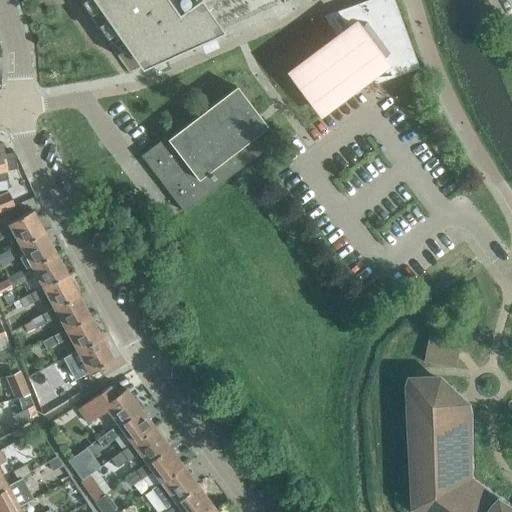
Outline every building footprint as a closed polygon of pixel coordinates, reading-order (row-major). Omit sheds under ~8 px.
[(180,8),(175,11),(167,0),(78,0),(129,71),(223,29),(202,0),(190,0),(186,3),(186,0),(176,0),(176,1),(177,3),(180,8)] [(420,76),(422,76),(395,1),(394,0),(368,0),(325,16),(328,25),(338,37),(290,73),(319,111),(355,84),(376,69),(379,74),(415,61),(420,76)] [(254,136),(267,126),(236,86),(167,139),(166,137),(141,156),(163,184),(184,211),(250,161),(264,148),(254,136)] [(0,211),(14,205),(10,194),(0,198),(0,211)] [(19,245),(44,232),(32,210),(7,224),(19,245)] [(31,267),(56,254),(44,232),(19,245),(31,267)] [(0,264),(1,266),(14,259),(10,249),(0,254),(0,264)] [(42,288),(67,275),(56,254),(31,267),(42,287),(42,288)] [(0,293),(26,280),(21,270),(7,277),(8,278),(0,282),(0,293)] [(79,296),(67,275),(42,288),(42,287),(32,293),(20,299),(23,306),(24,307),(36,301),(46,295),(53,308),(54,309),(79,296)] [(54,309),(53,308),(43,314),(31,320),(36,328),(47,322),(58,316),(65,330),(90,317),(79,296),(54,309)] [(20,299),(13,303),(17,309),(23,306),(20,299)] [(77,351),(101,337),(90,317),(65,330),(42,342),(47,352),(70,339),(77,351)] [(431,334),(426,361),(458,367),(462,343),(431,334)] [(101,337),(77,351),(88,373),(113,359),(101,337)] [(0,359),(1,362),(15,357),(11,348),(0,352),(0,359)] [(58,371),(72,364),(67,355),(53,362),(58,371)] [(20,372),(6,377),(15,398),(18,396),(28,394),(20,372)] [(511,511),(511,508),(471,479),(469,405),(456,405),(456,390),(452,386),(434,386),(434,378),(413,379),(416,507),(423,511),(511,511)] [(118,425),(140,408),(126,389),(118,396),(110,385),(79,408),(89,423),(106,410),(117,424),(118,425)] [(28,394),(18,396),(22,410),(34,405),(30,393),(28,394)] [(18,426),(38,416),(34,405),(22,410),(13,416),(18,426)] [(155,428),(140,408),(118,425),(117,424),(97,439),(102,446),(122,431),(132,444),(155,428)] [(146,463),(169,447),(155,428),(132,444),(112,460),(118,468),(129,459),(130,461),(136,456),(135,455),(138,453),(146,463)] [(169,447),(146,463),(137,470),(136,469),(125,478),(131,486),(152,471),(161,483),(184,466),(169,447)] [(0,491),(8,487),(0,471),(0,462),(5,459),(0,450),(0,491)] [(63,466),(57,457),(49,462),(54,471),(63,466)] [(95,471),(85,457),(73,467),(82,480),(95,471)] [(19,481),(32,474),(26,464),(13,471),(19,481)] [(167,508),(198,485),(184,466),(161,483),(153,489),(167,508)] [(110,490),(97,471),(81,482),(95,501),(105,494),(106,493),(110,490)] [(36,482),(32,474),(19,481),(23,489),(36,482)] [(182,511),(201,511),(212,504),(198,485),(167,508),(161,511),(179,511),(182,511)] [(8,487),(0,491),(0,511),(15,511),(21,509),(8,487)] [(105,494),(95,501),(102,511),(111,511),(117,508),(106,493),(105,494)]
